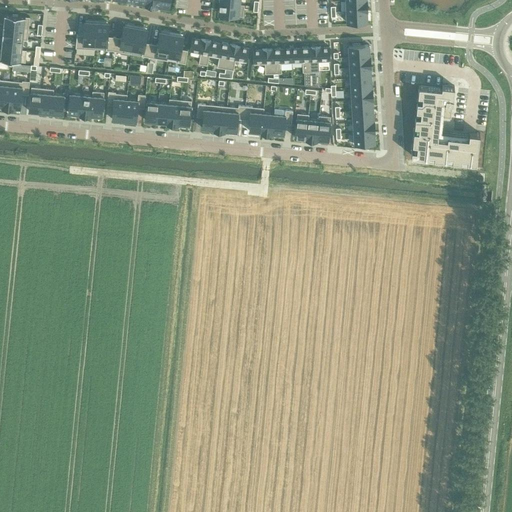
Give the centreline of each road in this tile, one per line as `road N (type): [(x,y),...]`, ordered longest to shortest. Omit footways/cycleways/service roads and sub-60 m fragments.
road 1 (residential): [(0,126),(393,165),(385,29)]
road 2 (residential): [(0,0),(107,6),(256,34),(385,29)]
road 3 (primary): [(482,511),(511,215)]
road 4 (track): [(266,152),(263,189),(72,170)]
